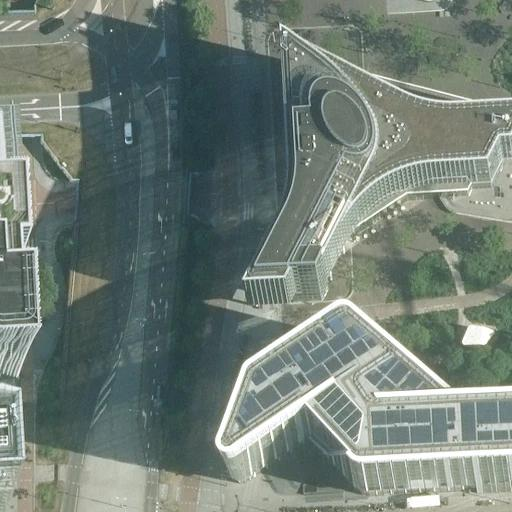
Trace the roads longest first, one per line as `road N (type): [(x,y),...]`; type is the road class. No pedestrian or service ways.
road 1 (secondary): [(124,102),(131,176),(126,266),(69,511)]
road 2 (secondary): [(149,511),(169,117)]
road 3 (tertiary): [(0,106),(124,102)]
